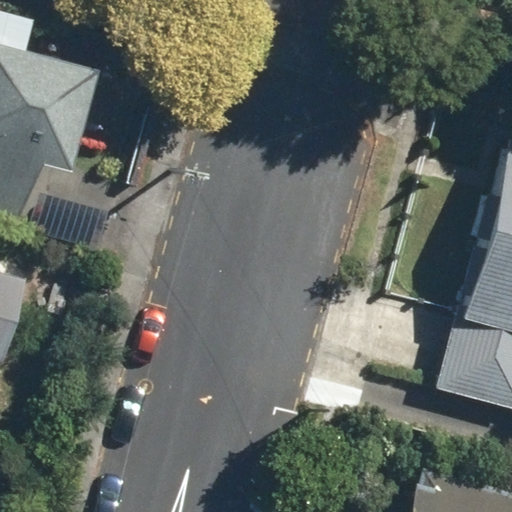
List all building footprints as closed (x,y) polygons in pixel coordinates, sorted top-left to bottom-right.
[(511,0),(430,0),(444,10),(451,0),(511,0)] [(0,221),(5,223),(24,157),(56,166),(84,69),(0,45),(0,221)] [(511,136),(490,131),(425,386),(509,407),(511,392),(511,136)] [(0,317),(12,276),(0,272),(0,317)] [(511,511),(511,491),(410,462),(395,511),(511,511)]
